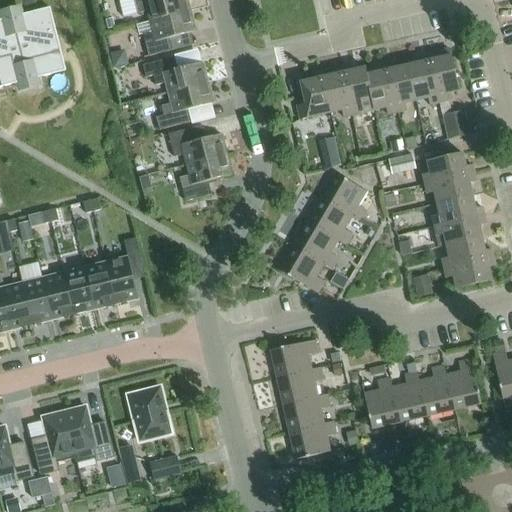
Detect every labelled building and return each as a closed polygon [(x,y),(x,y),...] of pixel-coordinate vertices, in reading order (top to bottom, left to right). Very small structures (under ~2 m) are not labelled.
[(133,0),(135,5),(137,15),(147,12),(149,22),(189,12),(186,0),(133,0)] [(49,9),(0,20),(0,87),(50,75),(45,52),(59,49),(49,9)] [(195,33),(189,12),(149,22),(152,33),(142,35),(148,57),(172,51),(169,39),(174,38),(195,33)] [(50,75),(65,72),(59,49),(45,52),(50,75)] [(449,50),(427,55),(438,104),(448,102),(446,95),(458,92),(449,50)] [(438,104),(427,55),(419,57),(421,64),(408,67),(416,102),(427,99),(429,106),(438,104)] [(168,94),(208,84),(202,64),(177,70),(174,58),(142,66),(145,79),(153,77),(155,86),(165,84),(168,94)] [(404,104),(416,102),(408,67),(395,69),(393,63),(385,64),(396,113),(406,111),(404,104)] [(364,69),(366,76),(374,111),(385,109),(387,116),(396,113),(385,64),(364,69)] [(350,65),(341,67),(352,116),(374,111),(366,76),(364,69),(351,72),(350,65)] [(343,118),(352,116),(341,67),(333,69),(334,76),(322,79),(330,114),(341,111),(343,118)] [(322,79),(321,72),(312,74),(313,81),(300,84),(305,105),(297,107),(300,121),(330,114),(322,79)] [(213,104),(208,84),(168,94),(170,104),(161,107),(163,117),(155,119),(159,131),(191,123),(189,117),(188,111),(213,104)] [(447,140),(470,135),(465,112),(442,117),(447,140)] [(186,166),(226,156),(221,135),(195,142),(192,129),(168,135),(174,158),(183,156),(186,166)] [(336,149),(322,152),(327,171),(341,168),(336,149)] [(425,185),(474,174),(472,166),(465,168),(462,154),(427,162),(429,174),(422,176),(425,185)] [(414,170),(411,155),(388,161),(391,176),(414,170)] [(231,176),(226,156),(186,166),(189,176),(179,179),(185,203),(211,196),(208,182),(231,176)] [(476,182),(474,174),(425,185),(427,195),(434,193),(436,205),(471,197),(469,184),(476,182)] [(335,175),(320,199),(351,217),(351,218),(359,223),(366,211),(358,206),(366,193),(335,175)] [(474,210),(471,197),(436,205),(439,216),(432,218),(434,227),(483,216),(481,208),(474,210)] [(97,199),(90,201),(93,213),(100,211),(97,199)] [(351,217),(320,199),(306,223),(337,241),(337,242),(345,247),(352,235),(344,230),(351,218),(351,217)] [(93,213),(90,201),(82,203),(85,214),(93,213)] [(48,212),(51,223),(58,221),(55,210),(48,212)] [(51,223),(48,212),(40,214),(43,225),(51,223)] [(483,216),(434,227),(439,248),(446,247),(481,239),(478,226),(485,224),(484,221),(483,216)] [(6,222),(9,234),(16,232),(14,220),(6,222)] [(6,222),(0,223),(0,242),(10,240),(9,234),(6,222)] [(33,240),(29,222),(18,225),(22,243),(33,240)] [(337,241),(306,223),(292,247),(323,265),(323,266),(331,270),(338,259),(330,254),(337,242),(337,241)] [(484,252),(481,239),(446,247),(449,258),(442,260),(444,269),(493,258),(491,250),(484,252)] [(323,265),(292,247),(278,271),(309,290),(317,294),(324,283),(315,278),(317,275),(323,266),(323,265)] [(126,258),(105,263),(116,305),(136,300),(137,300),(130,269),(142,266),(139,254),(127,257),(125,258),(126,258)] [(495,267),(493,258),(444,269),(446,279),(453,277),(456,289),(491,282),(488,268),(495,267)] [(95,310),(115,305),(105,263),(85,268),(84,268),(95,310)] [(94,311),(95,310),(84,268),(83,268),(84,268),(63,273),(74,315),(94,310),(94,311)] [(53,320),(74,315),(63,273),(43,279),(43,278),(42,278),(53,321),(53,320)] [(417,297),(431,293),(427,276),(413,279),(417,297)] [(52,321),(53,321),(42,278),(42,279),(21,284),(32,326),(52,321)] [(11,331),(32,326),(21,284),(1,289),(1,288),(0,289),(11,331)] [(10,331),(11,331),(0,289),(0,288),(0,333),(10,331)] [(270,351),(276,379),(311,371),(308,356),(317,354),(314,341),(270,351)] [(502,400),(511,397),(511,360),(507,362),(505,353),(492,356),(502,400)] [(445,376),(453,411),(481,405),(470,360),(458,363),(460,373),(446,376),(445,376)] [(426,418),(453,411),(445,376),(446,376),(443,367),(431,370),(433,379),(419,382),(418,382),(426,418)] [(311,371),(276,379),(282,406),(317,398),(317,397),(314,383),(323,381),(320,368),(311,371)] [(399,424),(426,418),(418,382),(419,382),(416,373),(404,376),(406,385),(392,388),(391,389),(399,424)] [(371,430),(399,424),(391,389),(392,388),(389,379),(377,382),(379,391),(363,395),(371,430)] [(172,435),(160,389),(129,397),(140,443),(172,435)] [(317,398),(282,406),(288,433),(324,425),(323,425),(320,410),(329,408),(326,395),(317,397),(317,398)] [(64,412),(63,412),(77,464),(96,459),(96,461),(113,457),(105,423),(90,427),(85,407),(64,413),(64,412)] [(32,442),(40,476),(57,471),(56,464),(74,459),(75,464),(77,464),(63,412),(62,412),(62,413),(42,418),(47,438),(32,442)] [(324,425),(288,433),(295,461),(330,453),(326,437),(336,435),(333,422),(323,425),(324,425)] [(0,477),(14,474),(15,482),(33,477),(24,444),(16,446),(9,447),(4,428),(0,428),(0,477)] [(135,445),(122,449),(125,463),(109,467),(114,487),(144,480),(135,445)] [(181,474),(177,457),(150,464),(154,480),(181,474)] [(45,479),(37,480),(40,492),(48,490),(45,479)] [(40,492),(37,480),(30,482),(33,494),(40,492)]
